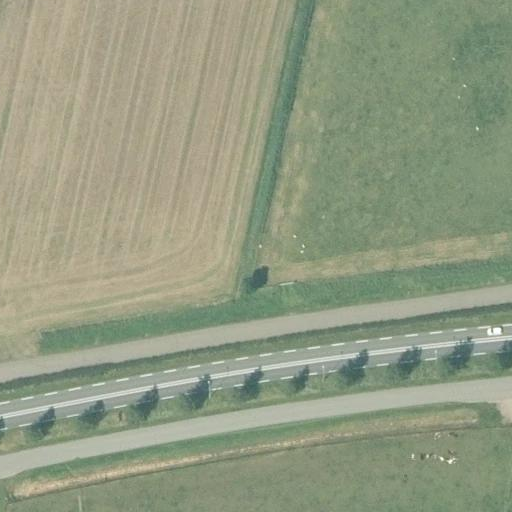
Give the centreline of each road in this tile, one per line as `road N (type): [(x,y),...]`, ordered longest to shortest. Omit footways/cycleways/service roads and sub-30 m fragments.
road 1 (unclassified): [(0,471),(511,388)]
road 2 (unclassified): [(0,374),(511,294)]
road 3 (primary): [(0,418),(321,363),(511,342)]
